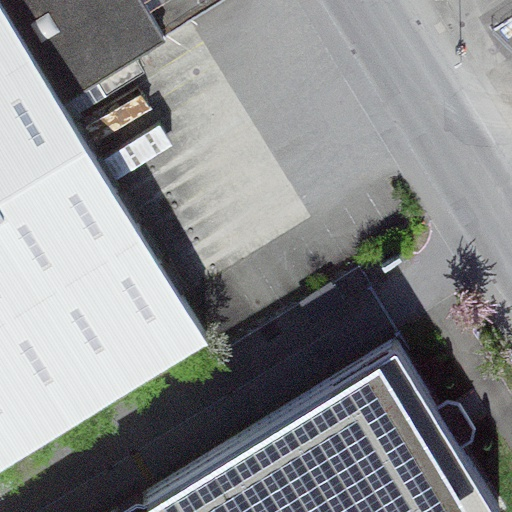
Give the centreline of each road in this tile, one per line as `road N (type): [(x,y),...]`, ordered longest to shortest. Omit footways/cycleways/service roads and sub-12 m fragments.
road 1 (unknown): [(67,511),(493,219),(511,214)]
road 2 (residential): [(355,0),(511,250)]
